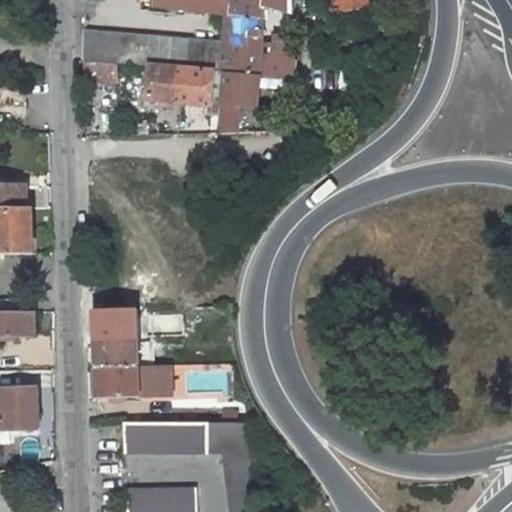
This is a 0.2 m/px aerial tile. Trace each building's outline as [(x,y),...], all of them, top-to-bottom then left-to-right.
[(157,0),(157,6),(229,14),(230,0),(157,0)] [(265,0),(230,0),(229,14),(227,42),(224,71),(224,72),(225,72),(259,75),(260,75),(264,19),(265,0)] [(333,0),(336,13),(380,5),(379,0),(333,0)] [(227,42),(86,30),(86,59),(119,62),(151,65),(216,70),(224,71),(227,42)] [(271,60),(271,80),(292,82),(296,80),(296,36),(276,36),(276,60),(271,60)] [(119,62),(86,59),(86,81),(120,82),(119,62)] [(216,70),(151,65),(147,100),(213,106),(214,95),(222,95),(224,72),(224,71),(216,70)] [(259,111),(259,75),(225,72),(222,109),(223,132),(240,133),(241,110),(259,111)] [(27,184),(0,183),(0,253),(33,254),(32,209),(27,209),(27,184)] [(37,312),(0,311),(0,333),(37,334),(37,312)] [(143,341),(157,341),(157,327),(143,327),(143,341)] [(140,365),(139,342),(98,344),(99,367),(140,365)] [(140,365),(99,367),(100,397),(172,395),(171,365),(140,365)] [(0,389),(0,429),(42,429),(41,388),(0,389)] [(223,423),(223,413),(211,413),(211,423),(223,423)] [(126,423),(127,453),(225,453),(232,511),(263,511),(252,423),(223,423),(211,423),(126,423)] [(128,490),(129,511),(199,511),(199,489),(128,490)]
